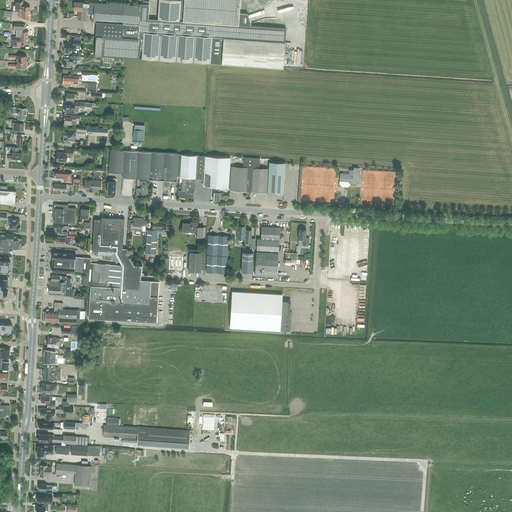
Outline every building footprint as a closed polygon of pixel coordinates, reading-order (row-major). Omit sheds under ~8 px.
[(12,4),(12,11),(15,11),(19,11),(30,12),(30,6),(22,6),(22,3),(23,1),(16,0),(16,5),(12,4)] [(74,2),(74,5),(74,10),(79,10),(79,11),(79,16),(78,16),(78,19),(84,20),(84,16),(84,11),(84,10),(89,10),(89,11),(89,13),(91,14),(91,21),(94,21),(97,21),(96,36),(95,55),(116,57),(204,63),(210,63),(216,63),(284,67),(286,28),(251,26),(251,23),(248,14),(239,13),(240,0),(184,0),(185,0),(178,0),(159,0),(159,16),(158,20),(148,20),(149,5),(145,5),(140,4),(140,6),(89,2),(89,3),(83,3),(83,2),(75,2),(74,2)] [(14,24),(14,31),(16,31),(16,36),(20,36),(20,37),(28,37),(28,31),(25,31),(25,28),(25,24),(14,24)] [(12,39),(12,41),(12,42),(13,43),(13,48),(20,48),(20,45),(20,43),(20,42),(24,42),(28,43),(28,37),(20,37),(15,36),(13,36),(13,38),(12,38),(12,39)] [(65,46),(65,47),(66,47),(66,50),(76,50),(80,51),(80,47),(80,45),(81,40),(80,40),(75,40),(73,40),(73,43),(66,43),(66,46),(65,46)] [(64,59),(64,66),(72,67),(72,65),(77,64),(77,60),(79,60),(81,61),(82,57),(79,57),(79,56),(70,56),(70,59),(64,59)] [(64,76),(63,83),(71,84),(71,86),(75,86),(75,84),(81,84),(81,83),(82,77),(64,76)] [(65,111),(65,112),(75,112),(75,113),(78,113),(79,108),(83,108),(84,106),(92,107),(92,106),(92,103),(84,103),(80,102),(72,102),(72,105),(70,105),(65,105),(65,111)] [(15,107),(11,107),(11,113),(15,113),(18,113),(18,118),(25,119),(26,108),(18,108),(15,108),(15,107)] [(71,124),(71,125),(76,125),(76,120),(79,120),(80,115),(76,115),(70,115),(70,117),(68,117),(64,117),(65,117),(64,124),(64,127),(68,127),(68,124),(71,124)] [(13,128),(13,130),(12,130),(10,129),(10,133),(16,134),(16,133),(16,130),(17,130),(23,130),(24,123),(17,123),(12,123),(12,128),(13,128)] [(144,140),(144,135),(144,125),(135,125),(134,139),(144,140)] [(64,133),(63,141),(75,142),(75,138),(76,138),(76,134),(79,134),(79,135),(84,135),(85,135),(87,135),(87,134),(88,134),(94,134),(98,135),(107,135),(108,128),(99,128),(88,127),(88,129),(77,128),(77,130),(64,129),(64,131),(64,133)] [(23,141),(23,137),(18,137),(18,135),(18,134),(14,134),(13,139),(17,139),(17,144),(22,145),(23,141)] [(17,159),(21,159),(22,152),(19,152),(19,147),(12,147),(12,152),(12,155),(8,155),(8,159),(15,160),(15,159),(17,159)] [(137,178),(149,179),(151,152),(110,149),(109,172),(122,173),(122,177),(137,178)] [(73,150),(66,150),(66,151),(65,153),(57,152),(56,163),(67,164),(67,157),(73,158),(73,156),(73,150)] [(177,177),(179,177),(181,154),(178,154),(151,152),(149,179),(163,180),(165,186),(169,186),(170,180),(176,181),(177,177)] [(179,177),(180,177),(187,178),(186,187),(194,188),(195,179),(203,179),(203,186),(212,186),(217,186),(220,187),(228,187),(230,157),(181,154),(179,177)] [(230,191),(267,193),(269,168),(260,168),(260,158),(244,157),(243,167),(232,166),(230,191)] [(269,162),(269,168),(267,193),(283,194),(285,163),(269,162)] [(354,168),(353,169),(353,170),(349,170),(349,175),(340,174),(339,182),(349,183),(351,185),(355,185),(358,182),(359,171),(359,169),(359,168),(354,168)] [(73,185),(80,185),(80,178),(71,177),(71,173),(56,172),(56,178),(65,178),(64,181),(71,182),(71,181),(73,182),(73,185)] [(179,190),(179,193),(181,193),(181,197),(190,198),(194,199),(194,198),(193,198),(193,192),(194,192),(194,188),(186,187),(187,178),(180,177),(180,178),(182,178),(181,190),(179,190)] [(108,181),(108,193),(110,193),(110,194),(112,194),(113,195),(113,194),(115,194),(116,178),(112,178),(112,182),(108,181)] [(88,191),(92,191),(93,180),(85,179),(84,188),(87,188),(88,191)] [(93,180),(92,191),(97,192),(98,189),(101,189),(101,181),(93,180)] [(136,194),(143,194),(146,195),(146,186),(149,186),(149,183),(147,183),(147,181),(141,180),(141,188),(136,188),(136,194)] [(0,202),(15,204),(15,191),(7,191),(7,186),(0,185),(0,202)] [(53,219),(54,219),(54,221),(54,222),(59,223),(63,223),(63,222),(65,222),(65,223),(67,223),(75,224),(76,208),(68,207),(68,205),(54,204),(53,214),(53,219)] [(80,218),(88,219),(89,209),(81,209),(80,218)] [(121,268),(120,287),(140,289),(140,281),(141,266),(134,266),(128,254),(127,252),(127,249),(127,248),(122,248),(124,219),(116,218),(116,220),(96,219),(96,218),(94,218),(92,246),(89,246),(89,250),(92,250),(114,252),(121,265),(121,268)] [(131,220),(131,228),(135,228),(135,232),(141,232),(145,232),(146,221),(144,221),(144,220),(142,220),(142,218),(136,218),(136,219),(134,219),(134,220),(131,220)] [(9,219),(9,225),(10,225),(10,229),(20,229),(20,224),(19,224),(19,219),(9,219)] [(165,232),(166,232),(166,226),(162,225),(162,221),(159,221),(156,221),(156,220),(153,220),(152,227),(152,229),(161,229),(161,231),(165,231),(165,232)] [(197,222),(193,222),(190,222),(190,223),(182,223),(182,228),(180,228),(179,232),(186,232),(186,230),(196,231),(196,236),(203,237),(203,227),(197,227),(197,222)] [(237,225),(237,239),(245,239),(245,243),(250,243),(250,248),(253,249),(254,239),(251,239),(251,230),(245,230),(245,226),(238,226),(238,225),(237,225)] [(55,230),(55,231),(55,232),(58,233),(58,234),(66,234),(67,231),(68,231),(69,226),(63,226),(55,226),(54,227),(54,229),(54,230),(55,230)] [(254,249),(254,250),(256,250),(254,276),(276,278),(279,233),(283,233),(283,228),(277,228),(262,227),(261,239),(257,239),(254,239),(254,249)] [(299,229),(298,239),(303,240),(303,245),(308,245),(309,238),(305,237),(306,230),(299,229)] [(145,253),(149,253),(155,253),(157,230),(147,230),(145,253)] [(14,236),(12,236),(6,235),(5,237),(0,236),(0,251),(11,253),(12,253),(12,252),(12,251),(12,250),(11,250),(11,248),(19,249),(19,244),(18,244),(19,242),(20,242),(21,242),(21,241),(22,241),(22,240),(22,239),(21,239),(21,238),(20,238),(14,237),(14,236)] [(208,235),(207,256),(217,256),(218,236),(215,235),(215,236),(212,236),(212,235),(208,235)] [(218,236),(217,256),(227,257),(228,236),(225,236),(221,236),(218,236)] [(243,250),(242,270),(252,271),(253,251),(243,250)] [(84,274),(87,274),(88,262),(90,263),(91,257),(87,257),(85,257),(75,256),(75,253),(62,252),(53,252),(52,271),(66,272),(67,272),(82,274),(84,274)] [(201,253),(191,252),(189,252),(188,272),(201,272),(201,270),(204,270),(205,253),(201,253)] [(207,256),(206,273),(226,274),(227,257),(217,256),(207,256)] [(5,272),(10,273),(10,269),(10,261),(0,260),(0,292),(3,293),(3,291),(8,292),(8,287),(7,287),(7,286),(8,279),(9,279),(9,278),(9,277),(9,276),(8,276),(8,275),(5,275),(5,272)] [(86,285),(90,286),(112,287),(114,265),(110,264),(109,264),(90,263),(88,262),(87,274),(86,285)] [(60,275),(51,275),(51,280),(50,280),(49,294),(55,295),(55,293),(62,294),(64,294),(64,296),(74,297),(74,289),(72,289),(73,282),(72,282),(72,278),(67,278),(67,276),(60,275)] [(112,287),(90,286),(90,288),(90,299),(89,303),(88,318),(103,320),(155,323),(158,282),(143,281),(140,281),(140,289),(120,287),(112,287)] [(230,328),(291,331),(292,312),(290,312),(291,302),(289,302),(290,299),(282,299),(283,294),(232,291),(230,328)] [(58,323),(76,324),(85,324),(86,319),(85,319),(86,311),(80,311),(73,310),(70,310),(63,310),(63,303),(55,303),(54,309),(56,309),(55,312),(51,312),(46,312),(45,322),(47,322),(58,322),(58,323)] [(0,334),(2,334),(9,335),(9,333),(12,333),(12,331),(13,326),(12,326),(12,325),(10,325),(10,323),(0,322),(0,334)] [(62,329),(62,333),(70,333),(78,334),(90,334),(90,330),(78,329),(78,326),(71,325),(71,328),(62,328),(62,329)] [(48,347),(51,348),(55,348),(58,348),(59,348),(60,339),(57,338),(49,337),(48,347)] [(0,357),(9,358),(10,349),(3,349),(3,352),(0,352),(0,357)] [(43,357),(43,363),(50,364),(50,363),(51,363),(59,363),(63,364),(65,364),(65,359),(58,358),(55,358),(56,352),(51,351),(51,350),(44,350),(43,357)] [(0,369),(2,369),(8,370),(8,369),(9,365),(9,362),(7,362),(7,359),(0,358),(0,369)] [(55,365),(51,364),(43,364),(43,365),(43,368),(43,370),(43,378),(51,378),(51,382),(56,382),(56,380),(61,380),(61,372),(59,372),(59,367),(55,367),(55,365)] [(0,383),(0,380),(4,380),(4,379),(8,380),(8,373),(0,372),(0,383)] [(51,394),(53,394),(53,389),(56,390),(56,385),(43,384),(42,384),(41,394),(51,394)] [(41,395),(40,403),(41,403),(48,403),(47,407),(55,408),(56,400),(52,400),(53,396),(41,395)] [(63,406),(68,406),(68,402),(77,402),(77,396),(67,395),(66,401),(63,401),(63,406)] [(62,409),(59,409),(55,409),(55,408),(40,407),(39,415),(45,415),(45,419),(52,419),(53,415),(55,415),(55,412),(63,413),(63,409),(62,409)] [(39,429),(51,430),(54,430),(54,422),(40,421),(39,429)] [(190,431),(104,425),(104,437),(122,438),(122,441),(137,442),(137,445),(189,448),(190,431)] [(63,443),(75,444),(75,438),(76,436),(63,435),(63,437),(62,437),(53,436),(53,434),(38,434),(38,441),(52,442),(63,442),(63,443)] [(75,438),(75,444),(87,445),(87,437),(76,436),(75,438)] [(38,446),(37,455),(43,455),(44,453),(46,453),(51,453),(52,453),(53,445),(44,444),(44,446),(38,446)] [(71,454),(87,455),(100,456),(100,446),(88,445),(72,444),(71,454)] [(56,445),(56,453),(69,454),(70,446),(56,445)] [(57,464),(56,474),(67,475),(67,472),(75,473),(75,479),(74,485),(80,485),(82,485),(89,486),(91,466),(76,465),(57,464)] [(47,474),(51,474),(52,467),(47,466),(41,465),(40,476),(47,476),(47,474)] [(37,497),(37,499),(37,500),(38,501),(38,502),(51,504),(52,496),(38,495),(38,497),(37,497)]
